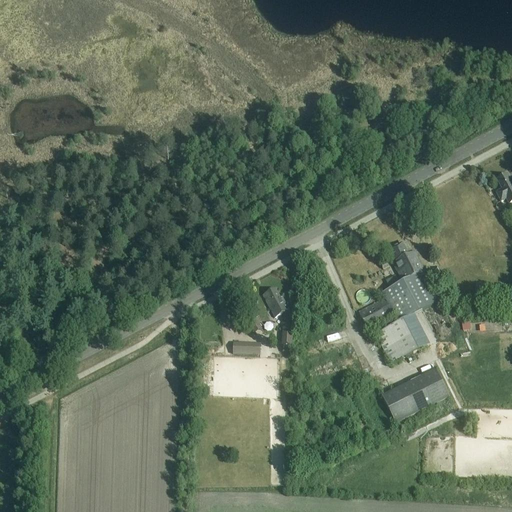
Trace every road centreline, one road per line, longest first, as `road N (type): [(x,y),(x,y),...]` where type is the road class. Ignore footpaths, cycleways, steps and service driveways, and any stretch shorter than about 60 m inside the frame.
road 1 (tertiary): [(0,399),(511,126)]
road 2 (track): [(511,85),(465,91),(330,143),(267,211),(228,221),(147,272),(24,332)]
